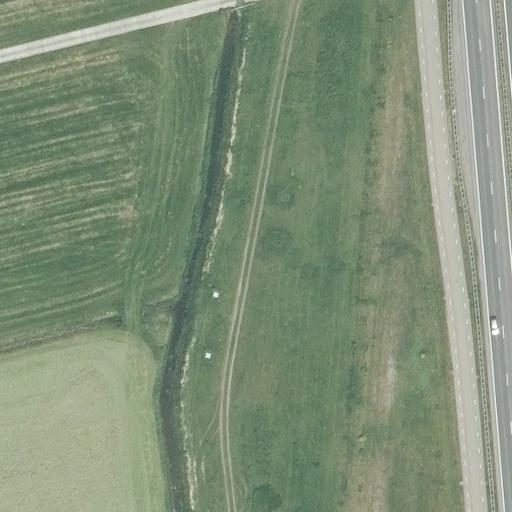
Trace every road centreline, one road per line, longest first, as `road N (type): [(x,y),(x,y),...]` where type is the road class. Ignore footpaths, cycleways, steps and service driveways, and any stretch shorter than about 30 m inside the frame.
road 1 (track): [(294,0),(227,367),(231,511)]
road 2 (unclassified): [(424,0),(473,511)]
road 3 (trunk): [(475,0),(511,447)]
road 4 (track): [(0,57),(235,0)]
